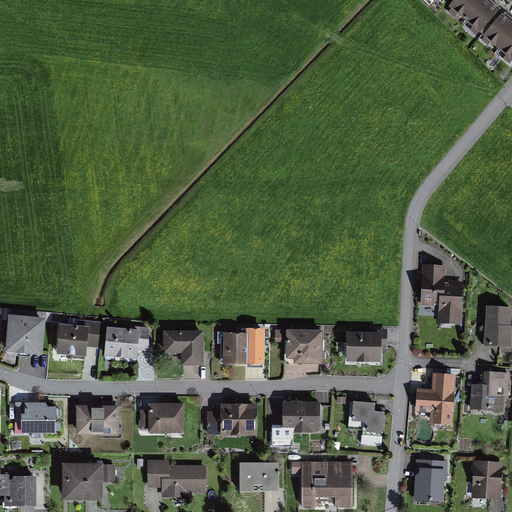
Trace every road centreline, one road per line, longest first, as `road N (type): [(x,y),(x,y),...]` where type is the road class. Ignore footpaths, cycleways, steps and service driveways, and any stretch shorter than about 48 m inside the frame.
road 1 (residential): [(401,385),(56,387),(0,371)]
road 2 (residential): [(511,91),(414,213),(401,385)]
road 3 (residential): [(401,385),(392,511)]
